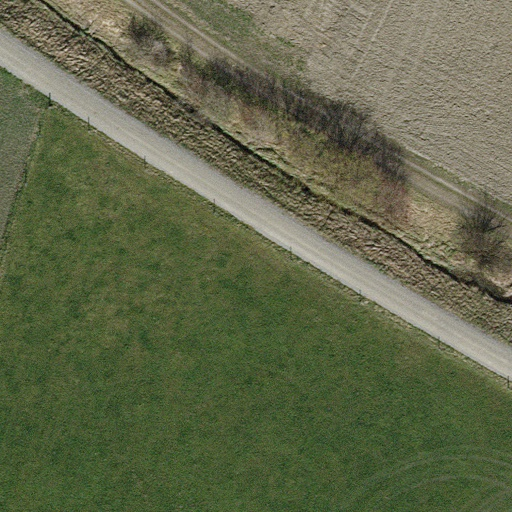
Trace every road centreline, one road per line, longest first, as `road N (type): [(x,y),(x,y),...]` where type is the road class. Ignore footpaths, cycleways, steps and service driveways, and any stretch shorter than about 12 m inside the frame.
road 1 (track): [(0,46),(300,253),(511,372)]
road 2 (track): [(132,0),(511,240)]
